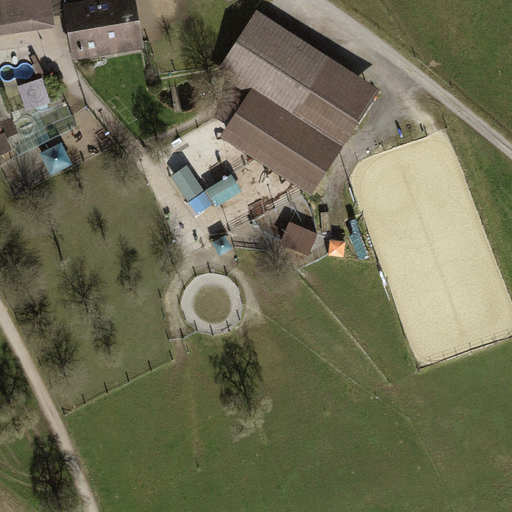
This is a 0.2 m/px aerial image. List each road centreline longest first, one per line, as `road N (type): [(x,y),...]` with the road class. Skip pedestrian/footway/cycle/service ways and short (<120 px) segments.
road 1 (track): [(311,0),(376,40),(511,151)]
road 2 (track): [(0,314),(76,462),(92,511)]
